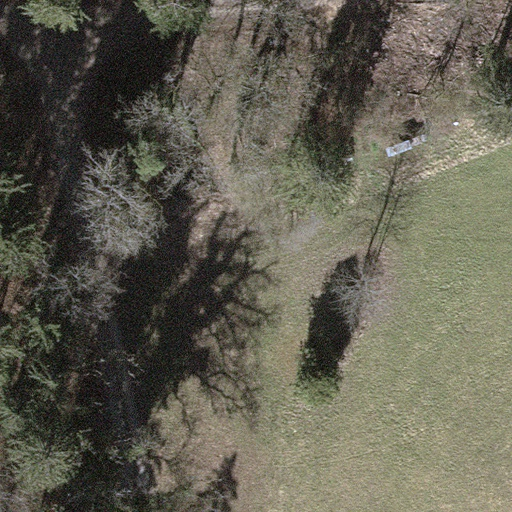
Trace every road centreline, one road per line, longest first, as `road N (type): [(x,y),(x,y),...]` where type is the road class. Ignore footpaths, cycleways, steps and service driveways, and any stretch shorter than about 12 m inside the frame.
road 1 (track): [(146,511),(120,344),(92,242),(5,8)]
road 2 (track): [(180,0),(0,8)]
